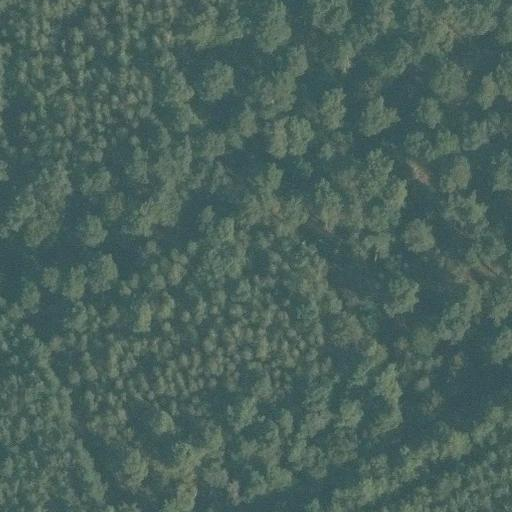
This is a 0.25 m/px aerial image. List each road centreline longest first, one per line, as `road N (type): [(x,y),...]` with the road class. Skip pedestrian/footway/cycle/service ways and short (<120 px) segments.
road 1 (track): [(112,511),(0,278)]
road 2 (track): [(283,511),(511,399)]
